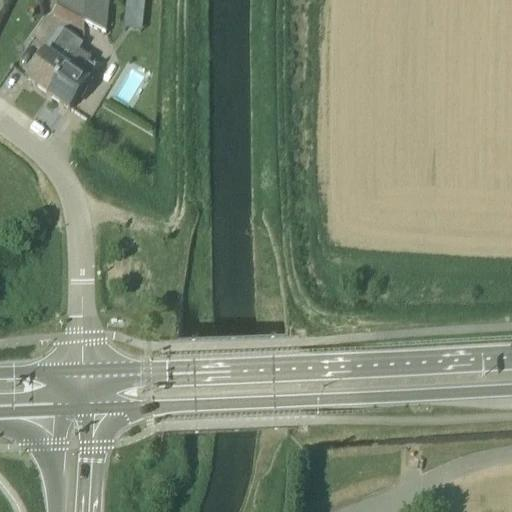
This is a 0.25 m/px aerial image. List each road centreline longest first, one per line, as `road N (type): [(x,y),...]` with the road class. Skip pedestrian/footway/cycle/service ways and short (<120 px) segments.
road 1 (primary): [(511,352),(84,370)]
road 2 (primary): [(86,407),(511,389)]
road 3 (unclassified): [(84,370),(80,208),(53,161),(0,122)]
